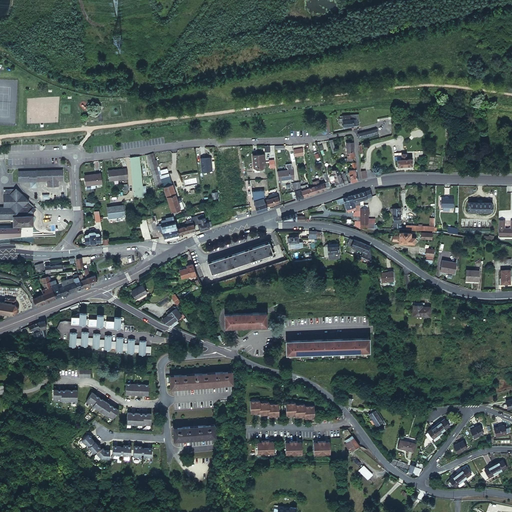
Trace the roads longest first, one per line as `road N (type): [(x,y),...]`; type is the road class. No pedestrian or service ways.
road 1 (residential): [(75,158),(352,133)]
road 2 (tertiary): [(258,218),(343,230),(450,288),(511,295)]
road 3 (residential): [(214,348),(311,384),(353,421)]
road 4 (secondary): [(511,180),(359,184)]
road 5 (residential): [(97,289),(155,325),(214,348)]
road 6 (unknown): [(202,254),(205,276),(218,280),(276,261),(270,233)]
